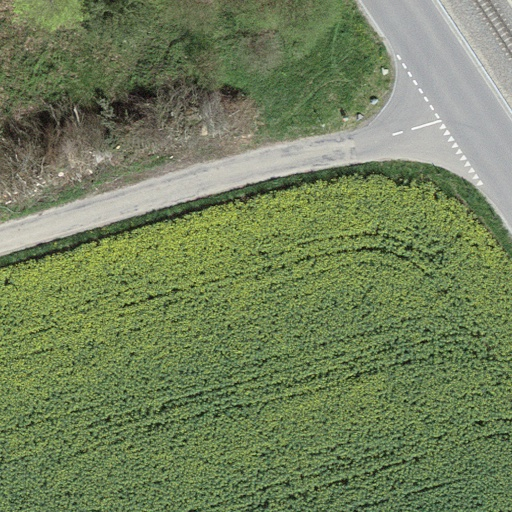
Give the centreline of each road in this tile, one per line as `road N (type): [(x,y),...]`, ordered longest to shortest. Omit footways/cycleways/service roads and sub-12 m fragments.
road 1 (unclassified): [(0,238),(263,159),(476,120)]
road 2 (tertiary): [(476,120),(393,0)]
